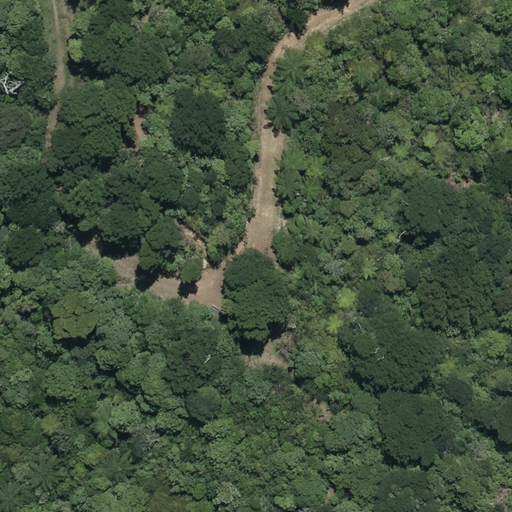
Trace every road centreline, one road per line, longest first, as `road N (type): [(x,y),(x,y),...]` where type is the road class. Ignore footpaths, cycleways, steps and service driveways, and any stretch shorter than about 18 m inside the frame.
road 1 (track): [(105,0),(148,145),(169,256),(326,406),(342,511)]
road 2 (track): [(110,294),(0,233)]
